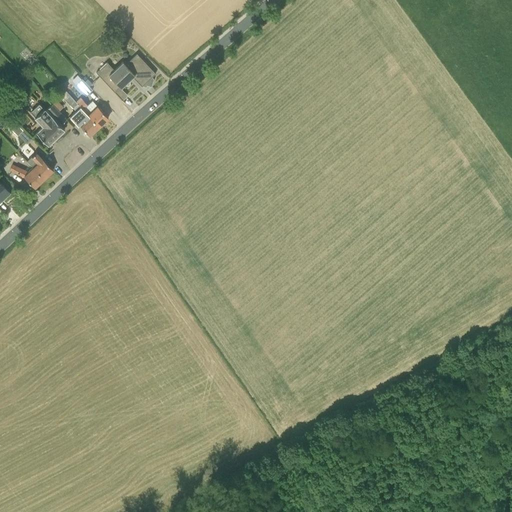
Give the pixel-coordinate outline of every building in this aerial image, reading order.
[(155,73),(135,53),(124,64),(121,62),(113,70),(106,62),(95,73),(125,103),(115,92),(120,87),(121,88),(125,83),(126,84),(127,84),(128,84),(129,84),(130,83),(130,82),(130,81),(130,80),(129,80),(128,79),(131,75),(142,86),(146,82),(149,83),(151,77),(155,73)] [(87,78),(84,81),(89,87),(92,84),(87,78)] [(84,81),(81,79),(75,85),(85,96),(91,89),(89,87),(84,81)] [(79,124),(89,135),(99,126),(77,103),(76,104),(71,98),(68,101),(77,110),(69,116),(78,126),(79,124)] [(97,106),(97,107),(92,101),(88,105),(82,99),(77,103),(99,126),(108,117),(97,106)] [(48,144),(64,129),(60,124),(66,119),(52,104),(45,110),(44,108),(43,109),(39,104),(30,112),(35,117),(34,118),(42,126),(36,132),(48,144)] [(31,138),(23,130),(18,135),(26,143),(31,138)] [(33,166),(44,178),(53,169),(43,158),(42,158),(36,152),(27,161),(33,166)] [(44,178),(33,166),(28,170),(16,164),(13,171),(25,177),(34,187),(44,178)] [(0,197),(2,200),(10,193),(0,181),(0,197)]
